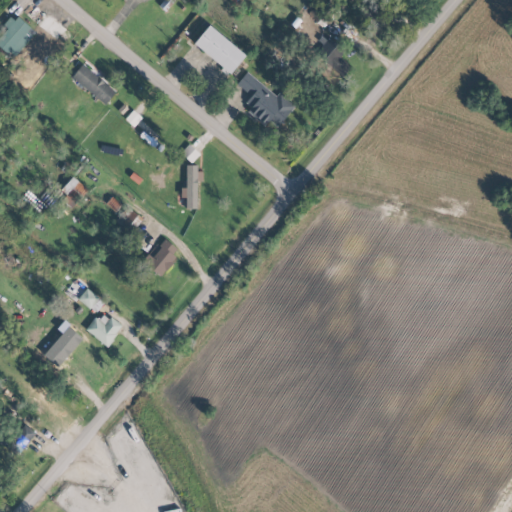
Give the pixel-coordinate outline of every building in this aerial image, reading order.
[(33,29),(11,15),(0,32),(0,48),(14,58),(33,29)] [(193,43),(229,74),(245,55),(208,25),(193,43)] [(344,51),(326,36),(313,52),(341,75),(350,65),(339,57),(344,51)] [(115,91),(81,63),(70,77),(104,104),(115,91)] [(273,97),(248,70),(235,82),(249,96),(242,103),(264,126),(269,121),(274,126),(294,107),(279,91),(273,97)] [(185,208),(196,208),(196,181),(199,181),(199,164),(185,165),(185,188),(180,188),(180,197),(185,197),(185,208)] [(117,227),(128,236),(142,218),(132,209),(117,227)] [(179,251),(162,237),(142,262),(159,276),(179,251)] [(77,298),(89,308),(98,298),(86,288),(77,298)] [(106,346),(121,326),(100,311),(86,331),(106,346)] [(31,441),(34,430),(21,426),(17,436),(31,441)]
